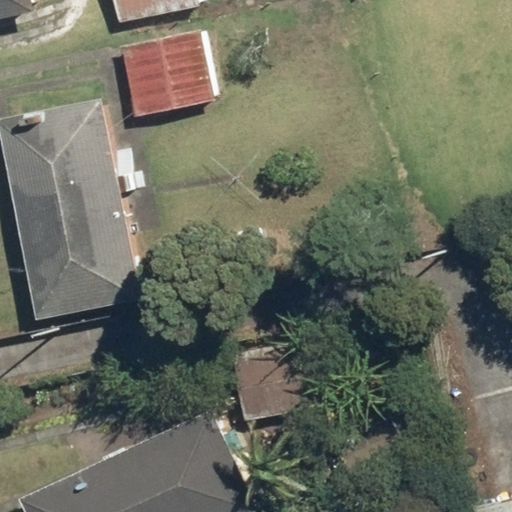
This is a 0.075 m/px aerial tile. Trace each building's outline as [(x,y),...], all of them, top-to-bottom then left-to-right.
[(0,0),(0,16),(46,7),(44,0),(0,0)] [(123,0),(127,18),(204,3),(203,0),(123,0)] [(127,43),(141,114),(222,98),(208,27),(127,43)] [(7,114),(48,315),(154,294),(113,93),(7,114)] [(241,348),(255,418),(328,404),(314,334),(241,348)] [(28,495),(35,511),(257,511),(266,508),(220,407),(28,495)] [(511,511),(511,493),(477,502),(479,511),(511,511)]
